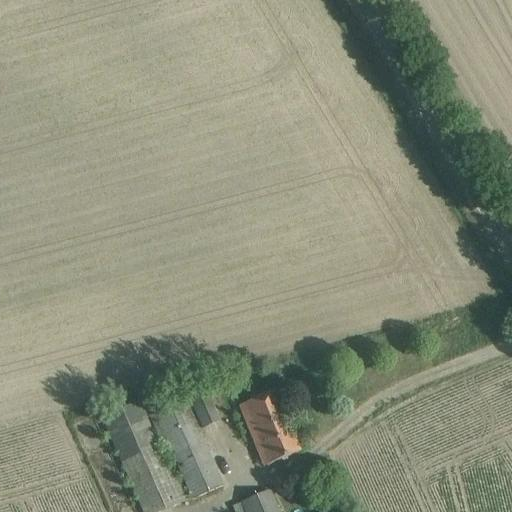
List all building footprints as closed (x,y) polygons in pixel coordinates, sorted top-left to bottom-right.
[(299,452),(275,391),(241,405),(261,453),(264,452),(269,465),(299,452)] [(220,422),(207,392),(189,400),(202,430),(220,422)] [(173,479),(139,402),(101,418),(141,511),(162,511),(187,502),(177,478),(173,479)] [(222,486),(185,402),(149,416),(168,459),(174,456),(193,499),(223,486),(222,486)] [(276,511),(268,491),(230,508),(232,511),(276,511)]
